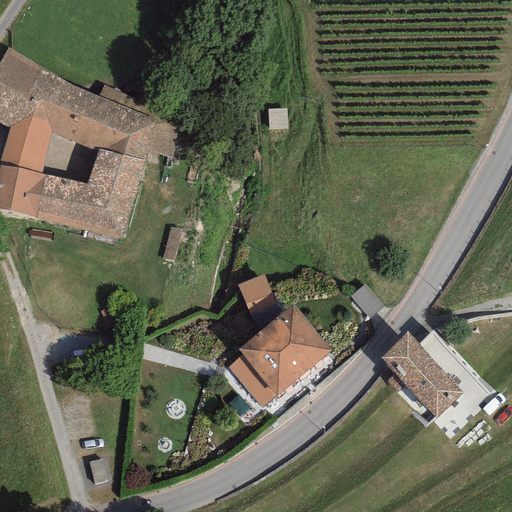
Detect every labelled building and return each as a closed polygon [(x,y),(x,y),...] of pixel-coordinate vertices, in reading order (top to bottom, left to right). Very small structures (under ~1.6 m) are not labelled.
[(0,127),(12,133),(0,175),(0,216),(123,246),(156,124),(70,89),(10,54),(0,70),(0,127)] [(263,276),(237,287),(253,325),(279,315),(263,276)] [(364,313),(378,307),(369,286),(355,292),(364,313)] [(293,311),(227,367),(261,408),(275,397),(277,400),(331,356),(293,311)] [(409,338),(381,364),(434,423),(462,398),(409,338)]
